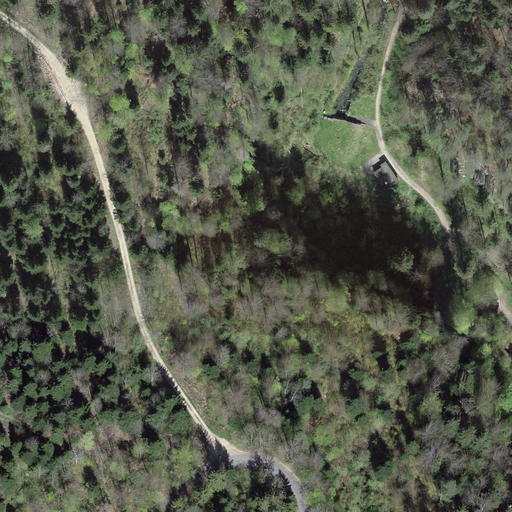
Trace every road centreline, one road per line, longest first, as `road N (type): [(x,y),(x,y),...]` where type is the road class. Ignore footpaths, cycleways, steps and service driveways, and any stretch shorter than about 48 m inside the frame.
road 1 (track): [(228,459),(157,358),(82,110),(42,50),(0,14)]
road 2 (track): [(511,319),(451,249),(439,211),(387,156),(378,126)]
road 3 (unclassified): [(152,511),(228,459),(274,467),(305,511)]
